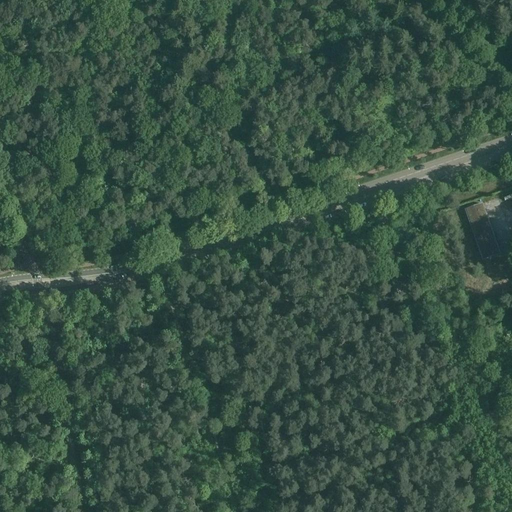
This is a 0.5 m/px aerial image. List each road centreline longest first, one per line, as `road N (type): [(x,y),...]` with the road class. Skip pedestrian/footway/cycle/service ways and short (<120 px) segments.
road 1 (secondary): [(133,268),(511,141)]
road 2 (unclassified): [(133,268),(155,272),(511,151)]
road 3 (track): [(360,192),(447,324),(492,425)]
road 4 (secondary): [(0,293),(74,287),(123,271)]
road 5 (secondary): [(123,271),(0,282)]
